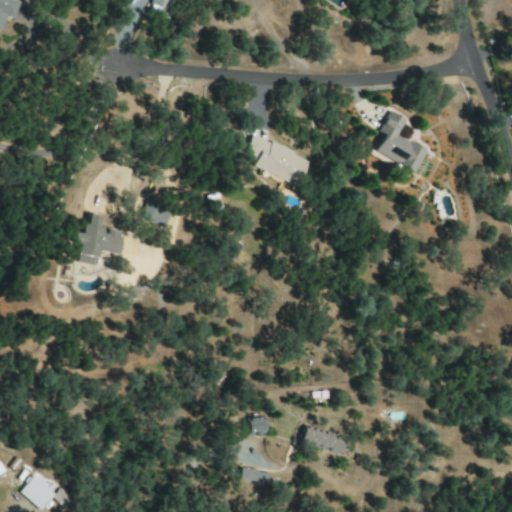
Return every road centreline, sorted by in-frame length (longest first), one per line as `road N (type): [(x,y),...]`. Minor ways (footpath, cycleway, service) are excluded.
road 1 (residential): [(472,62),(362,82),(123,68)]
road 2 (residential): [(511,179),(459,0)]
